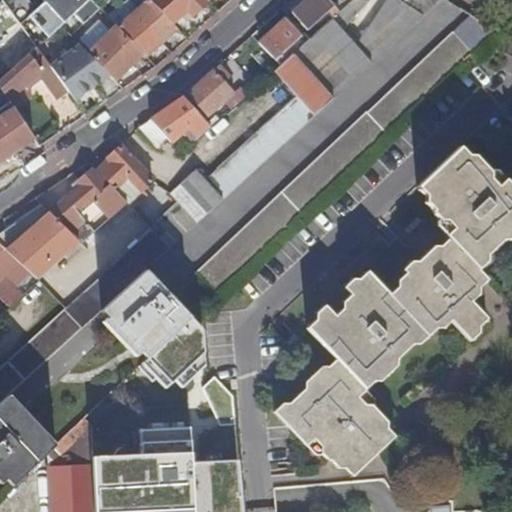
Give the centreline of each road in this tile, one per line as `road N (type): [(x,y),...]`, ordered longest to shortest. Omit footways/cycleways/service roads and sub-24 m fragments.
road 1 (residential): [(511,77),(247,326),(265,511)]
road 2 (residential): [(259,0),(58,161),(0,197)]
